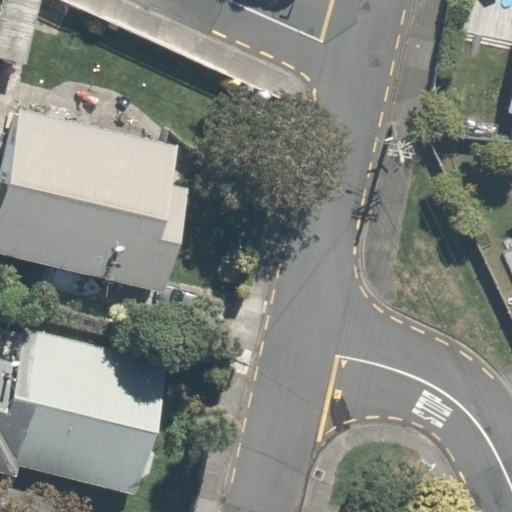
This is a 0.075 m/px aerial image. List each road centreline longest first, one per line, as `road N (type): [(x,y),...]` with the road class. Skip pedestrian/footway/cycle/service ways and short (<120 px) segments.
road 1 (residential): [(297,338),(359,59)]
road 2 (residential): [(297,338),(407,372),(468,415),(511,492)]
road 3 (residential): [(252,511),(297,338)]
road 4 (residential): [(359,59),(224,0)]
